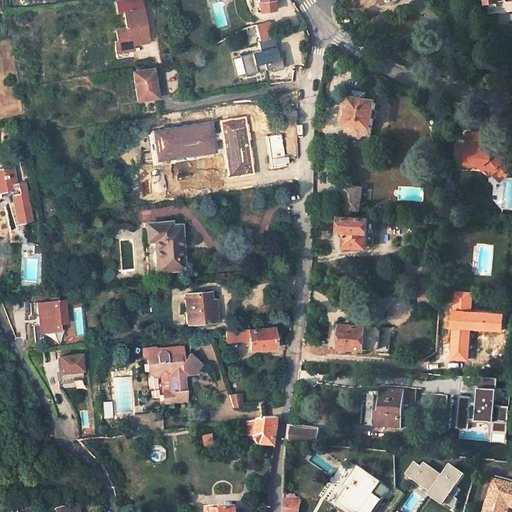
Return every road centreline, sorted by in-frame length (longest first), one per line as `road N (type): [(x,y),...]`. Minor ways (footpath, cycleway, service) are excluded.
road 1 (residential): [(273,511),(296,320),(308,86),(321,23)]
road 2 (residential): [(111,511),(105,488),(49,419),(0,323)]
road 3 (tertiary): [(511,99),(388,68),(321,23)]
